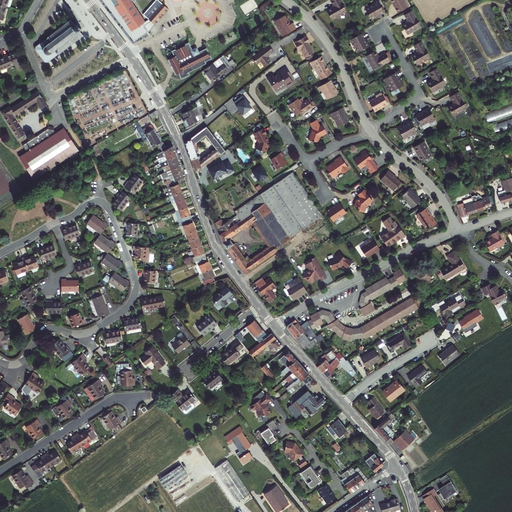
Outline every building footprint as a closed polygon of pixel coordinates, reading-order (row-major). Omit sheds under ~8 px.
[(102,0),(134,41),(149,31),(143,23),(146,22),(133,2),(135,0),(102,0)] [(155,25),(168,9),(157,0),(156,0),(155,2),(143,14),(147,18),(149,20),(153,23),(155,25)] [(346,13),(339,0),(330,0),(334,7),(328,11),(333,20),(346,13)] [(395,7),(394,8),(397,14),(408,8),(405,2),(403,2),(402,0),(390,0),(389,1),(392,5),(393,5),(395,7)] [(377,1),(375,3),(371,5),(372,6),(364,10),(370,21),(375,19),(375,18),(374,16),(377,15),(378,16),(383,13),(377,1)] [(406,24),(406,23),(401,26),(407,35),(420,28),(411,12),(404,16),(407,22),(408,23),(406,24)] [(284,16),(275,21),(283,36),(296,29),(293,23),(290,25),(284,16)] [(41,42),(36,46),(35,46),(35,47),(35,48),(34,49),(34,50),(35,50),(44,61),(44,62),(45,62),(46,62),(46,63),(47,62),(53,57),(54,58),(54,57),(56,55),(57,56),(57,55),(57,54),(59,53),(60,53),(60,52),(63,50),(64,50),(64,49),(67,47),(68,47),(68,46),(71,44),(72,44),(73,44),(72,43),(75,40),(76,41),(77,40),(76,40),(79,37),(80,38),(80,37),(81,36),(82,36),(83,36),(83,35),(82,34),(82,35),(78,30),(79,29),(79,30),(80,29),(80,28),(81,28),(80,27),(79,27),(77,25),(78,24),(77,23),(76,24),(75,23),(75,24),(75,25),(71,20),(71,19),(70,20),(70,19),(69,20),(70,20),(68,22),(68,21),(67,22),(64,25),(64,24),(63,25),(64,25),(60,28),(60,27),(59,28),(60,28),(56,31),(56,30),(55,31),(56,31),(52,34),(52,33),(51,34),(48,37),(48,36),(47,37),(45,39),(44,39),(44,40),(42,41),(41,41),(41,42)] [(149,20),(146,22),(143,23),(149,31),(155,25),(153,23),(149,20)] [(349,41),(351,43),(352,46),(354,46),(358,53),(369,47),(367,42),(365,43),(363,41),(364,40),(361,34),(349,41)] [(306,36),(294,43),(299,51),(301,50),(305,58),(313,53),(309,46),(307,43),(309,43),(310,42),(306,36)] [(415,54),(414,54),(410,56),(416,66),(429,58),(420,42),(413,46),(416,53),(417,54),(415,54)] [(199,53),(198,51),(193,49),(192,50),(188,44),(173,52),(176,56),(168,60),(174,71),(176,75),(180,73),(182,78),(188,75),(188,73),(206,64),(205,61),(210,58),(206,50),(203,51),(199,53)] [(273,50),(268,44),(252,57),(256,63),(260,60),(264,65),(270,61),(266,55),(273,50)] [(22,67),(15,51),(3,56),(4,58),(0,59),(0,70),(14,64),(16,70),(22,67)] [(385,54),(378,58),(377,58),(376,57),(377,56),(375,51),(365,57),(373,70),(389,61),(385,54)] [(223,55),(203,70),(212,82),(217,78),(222,75),(221,75),(236,64),(233,59),(229,62),(223,55)] [(321,56),(309,63),(313,69),(314,69),(320,80),(330,74),(328,70),(326,65),(324,66),(323,63),(324,62),(321,56)] [(273,74),(267,78),(275,90),(285,84),(285,85),(287,87),(294,82),(289,76),(290,75),(288,72),(289,71),(286,67),(277,73),(278,74),(274,76),(273,74)] [(431,82),(430,81),(425,83),(431,93),(444,85),(435,69),(428,73),(432,80),(432,81),(431,82)] [(383,79),(384,81),(386,85),(388,84),(392,91),(390,92),(392,96),(399,92),(397,88),(403,85),(400,81),(399,81),(398,82),(396,79),(397,79),(394,73),(392,74),(390,72),(386,75),(386,76),(387,77),(383,79)] [(336,88),(335,89),(333,90),(332,87),(333,86),(330,81),(318,87),(320,89),(322,93),(323,92),(327,99),(338,93),(336,88)] [(41,108),(46,105),(37,92),(11,109),(9,107),(1,112),(18,139),(24,135),(12,116),(36,101),(41,108)] [(452,105),(451,104),(447,106),(453,116),(466,109),(457,92),(450,96),(453,103),(454,104),(452,105)] [(378,108),(380,107),(381,108),(387,104),(386,102),(388,101),(385,96),(384,97),(383,98),(381,94),(380,93),(375,96),(375,98),(368,102),(374,112),(378,109),(378,108)] [(251,108),(243,96),(234,102),(243,114),(251,108)] [(296,114),(301,111),(303,110),(304,111),(312,106),(307,100),(304,102),(303,103),(300,99),(298,100),(297,98),(288,104),(292,110),(293,110),(296,114)] [(488,122),(511,114),(511,105),(486,113),(488,122)] [(197,107),(183,114),(185,118),(186,121),(184,121),(187,127),(200,120),(197,116),(201,114),(197,107)] [(330,113),(331,115),(333,119),(334,119),(338,126),(349,120),(347,116),(346,116),(345,117),(343,114),(344,113),(341,107),(330,113)] [(420,115),(419,113),(415,116),(420,126),(428,122),(428,123),(434,120),(428,109),(422,112),(423,113),(420,115)] [(496,132),(511,127),(511,118),(494,124),(496,132)] [(312,129),(309,139),(314,141),(314,140),(318,141),(320,135),(323,133),(323,134),(326,132),(322,124),(320,125),(316,119),(310,122),(313,128),(312,129)] [(147,139),(140,128),(137,121),(134,123),(137,127),(136,128),(143,141),(147,139)] [(411,135),(414,134),(416,132),(410,121),(404,124),(405,125),(402,127),(401,126),(401,125),(396,127),(402,138),(410,134),(411,135)] [(254,132),(262,128),(258,123),(251,129),(254,132)] [(147,139),(156,134),(151,124),(146,127),(145,125),(140,128),(147,139)] [(225,150),(211,132),(206,126),(186,142),(190,155),(192,159),(196,172),(213,158),(213,159),(225,150)] [(18,157),(33,180),(78,150),(63,128),(55,133),(53,130),(53,128),(48,127),(48,129),(23,145),(27,152),(18,157)] [(266,134),(263,128),(262,128),(254,132),(253,133),(258,142),(254,154),(255,155),(258,156),(259,155),(260,153),(262,154),(263,151),(266,152),(269,141),(266,135),(266,134)] [(156,134),(147,139),(152,147),(158,144),(161,142),(156,134)] [(422,141),(412,147),(415,154),(416,153),(421,161),(422,161),(424,160),(424,159),(429,156),(425,148),(426,147),(422,141)] [(161,142),(158,144),(161,150),(165,147),(166,148),(172,144),(171,142),(164,145),(162,142),(161,142)] [(157,154),(158,158),(175,152),(172,145),(166,149),(163,151),(157,154)] [(361,154),(353,160),(359,168),(364,164),(365,164),(369,168),(367,169),(370,173),(377,167),(372,160),(373,159),(371,155),(369,156),(363,149),(359,152),(361,154)] [(166,160),(176,156),(175,152),(158,158),(159,160),(158,160),(159,163),(166,160)] [(280,152),(270,159),(277,169),(286,163),(283,158),(283,159),(281,157),(283,156),(280,152)] [(334,160),(325,167),(333,177),(337,174),(337,173),(341,170),(342,172),(343,171),(345,172),(347,170),(348,168),(340,155),(334,159),(334,160)] [(165,166),(168,165),(178,161),(176,156),(166,160),(160,163),(162,167),(164,166),(165,166)] [(166,171),(180,166),(178,161),(168,165),(165,166),(164,166),(166,171)] [(233,170),(228,161),(222,164),(221,162),(208,169),(213,178),(217,176),(221,174),(226,171),(227,173),(233,170)] [(267,175),(261,165),(252,171),(259,181),(267,175)] [(168,176),(182,171),(180,166),(166,171),(164,172),(163,172),(164,174),(166,173),(168,176)] [(387,170),(379,179),(392,190),(399,181),(391,175),(392,174),(387,170)] [(164,182),(166,186),(169,184),(183,176),(184,176),(182,171),(168,176),(170,179),(167,180),(164,182)] [(286,239),(299,230),(321,214),(310,199),(292,172),(269,187),(260,193),(265,202),(262,204),(286,239)] [(127,181),(123,186),(132,193),(142,180),(134,174),(129,182),(127,181)] [(173,194),(181,192),(178,184),(184,181),(183,176),(169,184),(170,187),(166,188),(169,196),(173,194)] [(511,198),(511,183),(511,179),(500,183),(502,190),(495,192),(498,203),(511,198)] [(409,186),(400,195),(411,206),(419,198),(413,191),(413,190),(409,186)] [(358,205),(357,208),(363,210),(366,204),(372,199),(365,190),(366,190),(364,187),(358,193),(360,195),(358,196),(357,198),(356,198),(353,203),(358,205)] [(130,197),(120,190),(116,196),(118,197),(112,204),(120,210),(130,197)] [(176,202),(184,199),(181,192),(173,194),(169,196),(172,203),(173,203),(176,202)] [(234,210),(236,214),(239,218),(238,219),(239,221),(237,222),(235,219),(230,220),(229,219),(224,223),(221,219),(215,222),(217,227),(221,232),(219,233),(224,242),(230,238),(228,236),(250,221),(254,218),(257,222),(253,225),(268,246),(249,259),(246,255),(243,257),(233,242),(226,246),(244,272),(277,249),(276,248),(287,241),(286,239),(262,204),(265,202),(260,193),(234,210)] [(472,195),(469,197),(470,199),(471,201),(474,211),(483,208),(482,206),(485,206),(489,205),(486,197),(480,199),(479,198),(479,197),(478,196),(475,195),(474,196),(472,195)] [(176,211),(187,207),(184,199),(176,202),(177,206),(174,207),(176,211)] [(327,210),(326,211),(333,220),(346,211),(339,201),(333,205),(334,206),(329,209),(329,208),(327,210)] [(464,214),(474,211),(471,201),(469,201),(470,203),(463,205),(461,202),(454,205),(459,217),(464,215),(464,214)] [(426,205),(415,212),(416,214),(415,214),(421,223),(423,224),(425,227),(430,224),(431,225),(435,222),(430,214),(431,213),(431,211),(426,205)] [(180,222),(190,218),(189,215),(189,214),(187,207),(176,211),(180,222)] [(100,233),(107,224),(103,221),(102,222),(92,215),(86,223),(87,224),(86,225),(86,227),(92,232),(95,231),(95,230),(100,233)] [(380,234),(387,244),(400,235),(401,236),(405,234),(398,224),(398,225),(394,219),(392,220),(388,215),(382,219),(388,228),(380,234)] [(186,233),(195,230),(192,222),(190,218),(180,222),(178,223),(180,227),(183,226),(186,233)] [(137,223),(124,222),(123,226),(126,226),(125,234),(136,235),(137,223)] [(66,226),(60,229),(64,239),(79,234),(76,225),(67,228),(66,226)] [(188,241),(198,237),(195,230),(186,233),(188,241)] [(505,238),(501,231),(497,234),(495,230),(489,234),(491,237),(483,241),(488,251),(502,243),(500,240),(502,239),(505,238)] [(109,241),(99,234),(93,242),(107,253),(115,243),(110,240),(109,241)] [(201,245),(198,237),(188,241),(191,248),(201,245)] [(360,246),(366,255),(379,246),(372,237),(370,238),(369,237),(364,241),(364,242),(360,246)] [(224,242),(226,246),(233,242),(230,238),(224,242)] [(43,246),(37,248),(41,259),(56,254),(53,244),(44,248),(43,246)] [(193,257),(194,261),(205,257),(203,253),(204,253),(201,245),(191,248),(194,256),(193,257)] [(146,247),(133,246),(132,250),(135,250),(134,258),(145,259),(146,247)] [(334,255),(327,258),(331,268),(336,266),(336,265),(337,264),(339,264),(340,264),(341,262),(346,266),(351,260),(348,257),(347,258),(345,255),(345,256),(338,250),(335,254),(335,255),(334,255)] [(447,265),(439,270),(444,278),(463,266),(453,250),(444,255),(449,263),(450,265),(448,266),(447,265)] [(107,253),(101,261),(114,272),(121,262),(117,259),(117,260),(107,253)] [(26,256),(22,257),(27,270),(38,266),(34,255),(27,258),(26,256)] [(311,281),(312,280),(319,275),(321,278),(326,275),(321,267),(321,268),(313,256),(309,259),(309,260),(304,263),(307,268),(303,276),(311,281)] [(27,270),(22,257),(18,259),(19,261),(12,264),(16,274),(27,270)] [(199,274),(211,268),(207,261),(206,261),(205,257),(194,261),(196,265),(195,265),(199,274)] [(80,263),(74,265),(74,266),(78,276),(93,270),(90,261),(81,264),(80,263)] [(370,299),(377,294),(384,291),(405,278),(398,267),(391,272),(393,275),(386,279),(384,276),(363,288),(365,290),(369,297),(370,299)] [(424,267),(413,274),(418,283),(421,281),(422,282),(426,280),(427,281),(428,280),(434,277),(431,273),(429,274),(424,267)] [(204,285),(215,281),(213,277),(214,276),(211,268),(199,274),(204,285)] [(154,282),(156,271),(142,269),(141,274),(144,274),(143,281),(154,282)] [(114,272),(108,281),(122,291),(129,281),(125,278),(123,280),(114,272)] [(261,276),(255,281),(257,285),(256,285),(261,292),(263,290),(266,296),(265,296),(268,300),(274,295),(269,288),(274,284),(269,277),(264,280),(261,276)] [(302,293),(306,290),(297,276),(292,279),(293,280),(287,284),(290,287),(286,289),(291,298),(301,291),(302,293)] [(66,279),(61,279),(61,290),(78,290),(78,280),(66,281),(66,279)] [(503,296),(500,290),(497,292),(496,290),(493,284),(490,286),(488,282),(478,287),(481,294),(485,292),(487,295),(487,294),(492,304),(497,301),(496,299),(503,296)] [(34,292),(30,286),(20,292),(23,297),(20,299),(25,308),(26,307),(28,306),(29,305),(37,301),(32,293),(34,292)] [(226,287),(211,299),(216,306),(220,303),(223,307),(227,303),(224,299),(231,293),(226,287)] [(358,302),(360,306),(358,307),(363,315),(373,308),(369,301),(367,302),(366,300),(367,298),(369,297),(365,290),(360,293),(358,300),(358,302)] [(92,298),(99,316),(109,312),(107,306),(105,306),(101,295),(92,298)] [(140,298),(142,310),(143,314),(150,313),(149,308),(164,305),(162,296),(147,298),(147,297),(140,298)] [(351,327),(348,326),(344,325),(338,321),(336,317),(335,318),(330,310),(320,308),(309,315),(310,318),(307,320),(310,325),(312,327),(322,321),(320,318),(322,317),(324,318),(327,323),(326,324),(328,327),(329,327),(341,336),(341,337),(348,339),(349,338),(364,336),(364,337),(416,306),(410,296),(358,326),(351,327)] [(452,296),(437,305),(437,306),(444,316),(464,303),(460,296),(454,299),(452,296)] [(45,312),(61,312),(61,308),(61,302),(52,302),(52,300),(45,300),(45,312)] [(433,308),(437,306),(437,305),(434,301),(427,306),(431,312),(435,310),(433,308)] [(462,317),(457,320),(462,328),(467,324),(469,327),(474,323),(473,321),(480,316),(476,308),(475,308),(462,316),(462,317)] [(78,312),(68,316),(72,327),(85,322),(83,319),(81,319),(78,312)] [(26,314),(18,319),(26,334),(36,328),(34,324),(32,325),(26,314)] [(203,335),(216,324),(208,314),(204,317),(205,318),(196,326),(203,335)] [(129,317),(122,319),(124,330),(140,327),(138,317),(129,319),(129,317)] [(289,329),(294,336),(302,330),(303,329),(304,330),(310,325),(307,320),(306,319),(299,324),(294,318),(287,324),(286,327),(289,329)] [(254,336),(262,330),(254,320),(246,326),(247,328),(254,336)] [(0,342),(0,343),(8,342),(7,335),(3,335),(3,330),(0,330),(0,342)] [(110,330),(103,331),(105,343),(121,340),(119,330),(110,332),(110,330)] [(258,338),(260,341),(262,339),(267,335),(262,330),(254,336),(256,339),(258,338)] [(294,336),(302,345),(309,339),(302,330),(294,336)] [(243,336),(239,331),(235,335),(241,342),(245,339),(242,336),(243,336)] [(249,352),(252,356),(267,345),(270,349),(271,349),(274,347),(277,351),(282,346),(271,332),(267,335),(262,339),(263,340),(249,352)] [(402,332),(386,341),(390,348),(401,342),(403,346),(408,342),(402,332)] [(186,347),(190,344),(182,335),(178,338),(179,339),(171,345),(177,353),(185,346),(186,347)] [(318,340),(314,336),(309,339),(302,345),(304,348),(306,347),(307,349),(318,340)] [(61,358),(70,350),(66,345),(64,346),(58,339),(51,345),(61,358)] [(220,356),(226,364),(239,354),(237,351),(242,346),(237,340),(231,345),(231,346),(220,356)] [(436,354),(442,362),(446,359),(447,360),(458,352),(451,343),(447,346),(447,347),(441,353),(440,351),(436,354)] [(156,366),(155,367),(157,370),(164,363),(151,347),(145,352),(146,354),(140,359),(145,364),(151,359),(156,366)] [(373,348),(359,356),(365,366),(379,357),(373,348)] [(321,360),(316,364),(316,365),(321,371),(322,370),(334,355),(337,358),(342,355),(338,349),(333,354),(329,349),(324,353),(322,354),(319,356),(319,357),(321,360)] [(286,366),(295,359),(288,351),(279,358),(286,366)] [(86,359),(82,354),(66,366),(66,368),(67,369),(69,370),(73,366),(80,375),(82,373),(84,375),(89,371),(87,369),(89,368),(84,361),(86,359)] [(334,355),(322,370),(326,375),(333,367),(337,361),(348,372),(352,367),(346,359),(343,360),(341,362),(340,361),(337,358),(334,355)] [(106,356),(102,359),(108,365),(112,362),(106,356)] [(292,372),(301,365),(295,359),(286,366),(278,373),(281,376),(289,369),(292,372)] [(116,370),(120,370),(120,376),(116,376),(117,384),(121,384),(121,386),(134,385),(134,378),(131,378),(131,367),(129,367),(129,363),(117,363),(116,365),(116,370)] [(420,364),(406,374),(414,384),(420,380),(417,376),(425,370),(420,364)] [(273,376),(265,365),(261,367),(270,379),(273,376)] [(287,383),(289,381),(304,368),(301,365),(292,372),(284,379),(287,383)] [(211,371),(202,379),(212,391),(217,390),(223,386),(224,381),(213,368),(210,370),(211,371)] [(304,368),(289,381),(292,383),(286,388),(287,390),(301,378),(308,373),(304,368)] [(32,371),(25,384),(38,392),(44,383),(37,378),(38,376),(32,371)] [(381,389),(388,399),(398,391),(397,390),(401,386),(395,378),(381,389)] [(102,385),(98,379),(84,388),(92,401),(104,393),(99,386),(102,385)] [(257,408),(258,414),(261,413),(262,419),(264,418),(264,417),(267,417),(266,412),(266,411),(269,411),(268,405),(266,406),(266,404),(264,401),(265,400),(269,397),(265,391),(263,392),(260,389),(251,396),(254,400),(250,404),(253,407),(255,405),(257,408)] [(177,390),(170,395),(184,412),(186,412),(193,407),(193,405),(191,402),(194,399),(188,391),(182,396),(177,390)] [(307,407),(312,412),(314,413),(317,410),(316,408),(324,402),(320,397),(319,398),(317,396),(314,398),(314,397),(307,390),(292,403),(299,411),(305,406),(307,407)] [(7,393),(4,399),(7,402),(4,407),(15,415),(21,405),(14,400),(15,398),(7,393)] [(71,405),(67,399),(66,399),(63,395),(57,399),(60,404),(57,406),(56,405),(52,408),(55,414),(60,411),(65,419),(73,413),(69,406),(71,405)] [(372,395),(366,399),(370,405),(367,407),(374,416),(383,410),(376,400),(372,395)] [(396,417),(390,410),(385,414),(389,418),(391,421),(396,417)] [(111,411),(102,417),(110,430),(112,428),(119,424),(121,422),(117,417),(115,418),(111,411)] [(386,428),(382,424),(389,418),(385,414),(372,425),(387,442),(391,438),(387,434),(391,430),(388,426),(386,428)] [(335,416),(326,424),(328,427),(326,428),(329,431),(333,429),(339,435),(346,429),(340,422),(341,422),(339,419),(338,419),(335,416)] [(40,425),(37,419),(25,426),(33,439),(42,433),(38,426),(40,425)] [(277,425),(272,419),(266,424),(268,427),(259,433),(267,444),(275,438),(272,434),(269,430),(270,430),(277,425)] [(122,428),(119,424),(112,428),(116,432),(122,428)] [(239,425),(224,436),(227,441),(226,441),(229,444),(233,441),(239,451),(236,453),(242,462),(251,456),(246,448),(251,445),(241,431),(243,430),(239,425)] [(403,427),(392,437),(400,447),(413,436),(412,436),(414,434),(410,429),(408,431),(403,427)] [(87,433),(91,439),(97,435),(93,429),(87,433)] [(77,432),(74,435),(81,446),(91,439),(87,433),(86,431),(79,435),(77,432)] [(71,452),(81,446),(74,435),(71,437),(72,439),(65,444),(71,452)] [(10,445),(6,439),(0,442),(0,454),(3,459),(8,455),(12,453),(8,446),(10,445)] [(294,443),(286,441),(284,450),(289,451),(291,454),(290,455),(293,459),(297,456),(300,454),(302,453),(300,451),(301,450),(296,444),(295,444),(294,443)] [(47,452),(43,455),(51,466),(61,459),(55,450),(48,454),(47,452)] [(365,461),(370,467),(374,471),(383,464),(373,452),(369,456),(370,457),(365,461)] [(35,464),(31,467),(38,478),(42,475),(41,472),(51,466),(43,455),(40,457),(42,459),(35,463),(35,464)] [(302,457),(296,461),(300,467),(307,462),(303,457),(302,457)] [(249,493),(227,460),(215,467),(237,501),(249,493)] [(180,464),(159,479),(165,489),(187,475),(180,464)] [(311,464),(309,465),(317,475),(318,474),(311,464)] [(318,483),(321,481),(321,480),(321,479),(318,474),(317,475),(309,465),(299,472),(303,478),(304,477),(311,486),(317,482),(318,483)] [(364,482),(364,481),(366,479),(357,467),(354,469),(352,467),(348,471),(360,485),(364,482)] [(21,469),(12,475),(20,487),(24,485),(26,488),(33,483),(28,474),(25,476),(21,469)] [(347,470),(342,473),(355,489),(360,485),(348,471),(347,470)] [(355,489),(342,473),(340,474),(343,478),(341,479),(351,492),(355,489)] [(446,474),(440,478),(442,482),(437,486),(439,490),(436,492),(439,497),(442,495),(443,496),(455,488),(446,474)] [(326,483),(317,489),(319,492),(319,494),(320,495),(322,496),(326,503),(335,497),(332,492),(331,492),(330,490),(331,490),(326,483)] [(275,485),(264,493),(277,511),(288,504),(275,485)] [(432,485),(421,492),(423,496),(422,496),(431,510),(435,508),(437,511),(438,511),(442,509),(432,494),(430,491),(434,489),(432,485)] [(371,493),(362,499),(371,511),(375,508),(371,493)] [(391,502),(380,505),(382,511),(388,511),(400,509),(396,498),(391,500),(391,502)] [(358,502),(364,511),(371,511),(362,499),(358,502)] [(364,511),(358,502),(353,506),(357,511),(364,511)]
